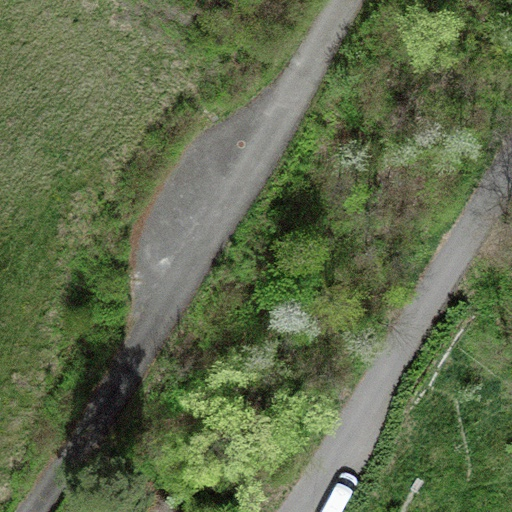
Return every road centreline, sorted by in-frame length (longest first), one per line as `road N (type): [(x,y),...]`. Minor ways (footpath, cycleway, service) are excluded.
road 1 (unclassified): [(345,0),(189,269),(28,511)]
road 2 (residential): [(511,168),(298,511)]
